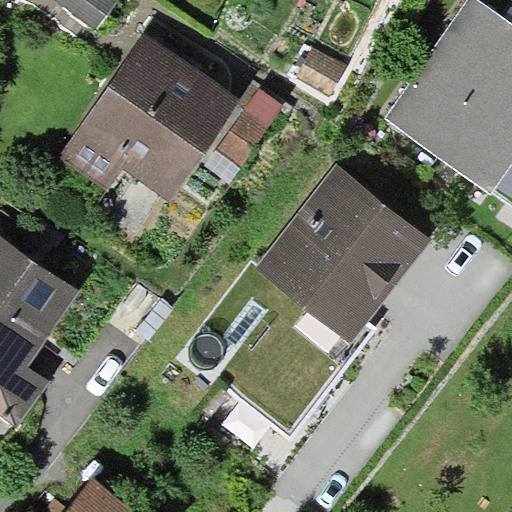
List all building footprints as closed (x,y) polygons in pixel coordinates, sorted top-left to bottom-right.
[(62,0),(89,18),(100,0),(62,0)] [(511,18),(487,0),(475,0),(398,112),(497,188),(511,164),(511,18)] [(227,91),(139,36),(60,162),(101,188),(122,155),(168,183),(227,91)] [(335,66),(308,49),(293,74),(320,90),(335,66)] [(511,164),(497,188),(511,197),(511,164)] [(259,264),(254,271),(354,343),(368,324),(430,244),(329,167),(259,264)] [(0,237),(0,372),(6,376),(18,412),(41,376),(15,359),(67,282),(0,237)] [(376,330),(368,324),(354,343),(254,271),(259,264),(251,259),(185,351),(292,435),(361,348),(376,330)] [(140,511),(90,473),(59,511),(140,511)]
